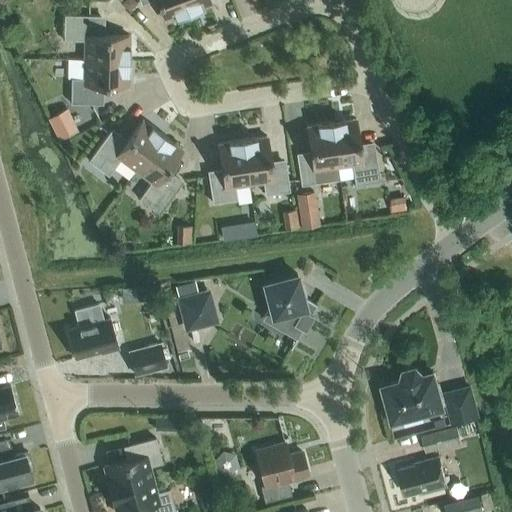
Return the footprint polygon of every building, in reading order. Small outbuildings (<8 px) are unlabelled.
[(128,9),(136,1),(135,0),(122,0),(121,1),(128,9)] [(188,12),(183,0),(157,0),(165,21),(175,17),(188,12)] [(183,0),(188,12),(202,7),(202,6),(211,3),(210,0),(183,0)] [(83,58),(129,59),(129,44),(129,34),(99,34),(99,14),(64,14),(63,39),(84,39),(83,58)] [(129,74),(129,59),(83,58),(83,77),(71,77),(70,102),(98,103),(98,83),(128,84),(128,74),(129,74)] [(67,107),(47,116),(58,138),(77,129),(67,107)] [(345,119),(331,121),(338,166),(351,164),(354,184),(379,180),(374,145),(360,147),(355,118),(345,119)] [(120,158),(135,170),(162,133),(151,124),(150,125),(142,119),(124,143),(109,131),(88,159),(108,174),(120,158)] [(296,157),(301,184),(339,178),(338,166),(331,121),(316,123),(316,124),(306,125),(311,155),(296,157)] [(174,142),(162,133),(135,170),(151,181),(138,197),(159,212),(180,184),(164,172),(182,148),(174,142)] [(256,136),(242,138),(249,184),(263,181),(264,194),(289,190),(285,163),(271,165),(266,135),(256,137),(256,136)] [(235,186),(249,184),(242,138),(227,141),(217,143),(222,172),(208,175),(212,202),(237,198),(235,186)] [(314,190),(296,193),(299,214),(317,211),(314,190)] [(282,210),(285,228),(299,225),(296,208),(282,210)] [(310,314),(316,303),(315,303),(303,296),(297,273),(263,282),(269,307),(263,318),(295,336),(289,347),(290,347),(302,327),(305,329),(312,316),(310,314)] [(122,299),(150,298),(150,284),(121,286),(122,299)] [(186,327),(211,321),(203,291),(178,298),(186,327)] [(67,328),(75,357),(101,350),(101,352),(118,348),(109,317),(67,328)] [(131,363),(134,373),(166,365),(161,343),(145,347),(148,358),(131,363)] [(453,422),(478,415),(470,385),(439,394),(433,372),(423,375),(415,367),(405,370),(402,380),(384,385),(393,419),(448,404),(453,422)] [(17,412),(10,385),(0,388),(0,427),(5,427),(2,417),(17,412)] [(456,426),(422,435),(426,451),(461,442),(456,426)] [(109,489),(153,477),(149,464),(161,461),(155,436),(128,443),(132,457),(103,465),(109,489)] [(0,487),(31,479),(28,469),(32,468),(27,451),(11,456),(7,439),(0,440),(0,487)] [(264,501),(291,494),(287,479),(307,473),(302,451),(288,455),(284,442),(255,450),(264,484),(260,485),(264,501)] [(239,465),(235,452),(222,448),(212,458),(216,471),(230,475),(239,465)] [(423,491),(447,485),(439,456),(415,462),(416,464),(399,468),(406,494),(422,489),(423,491)] [(156,491),(153,477),(109,489),(115,511),(119,511),(145,505),(146,511),(174,511),(168,488),(156,491)] [(40,511),(39,507),(31,509),(27,495),(4,501),(6,511),(40,511)] [(479,495),(445,504),(446,511),(481,511),(483,511),(479,495)]
